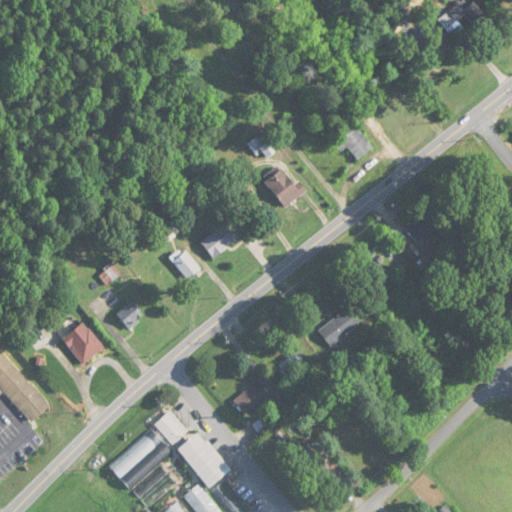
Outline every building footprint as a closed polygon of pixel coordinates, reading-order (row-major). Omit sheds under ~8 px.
[(491,19),(475,0),(462,0),(439,20),(447,30),(464,16),(477,31),(491,19)] [(343,150),(347,147),(358,161),(374,148),(351,119),(331,135),(343,150)] [(422,246),(438,230),(419,211),(404,227),(422,246)] [(214,259),(248,233),(235,217),(201,244),(214,259)] [(201,270),(186,251),(173,262),(187,280),(201,270)] [(370,286),(388,272),(374,254),(356,267),(370,286)] [(145,317),(132,301),(117,313),(130,329),(145,317)] [(330,346),(359,325),(347,309),(318,330),(330,346)] [(104,347),(83,323),(63,339),(83,364),(104,347)] [(0,386),(31,424),(50,408),(0,348),(0,386)] [(245,415),(270,396),(259,381),(234,399),(245,415)] [(155,421),(170,444),(187,433),(173,410),(155,421)] [(178,449),(210,487),(231,468),(199,431),(178,449)] [(244,511),(222,483),(211,492),(226,511),(244,511)] [(184,497),(196,511),(221,511),(199,484),(184,497)] [(165,511),(184,511),(177,503),(165,511)]
